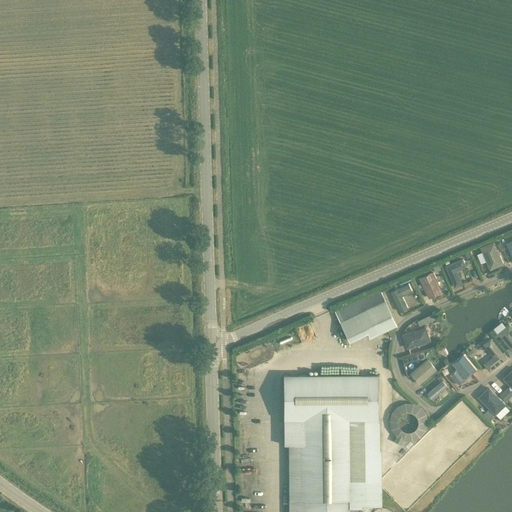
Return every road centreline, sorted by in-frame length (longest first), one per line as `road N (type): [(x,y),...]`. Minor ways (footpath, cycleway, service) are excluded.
road 1 (tertiary): [(211,347),(200,0)]
road 2 (unclassified): [(211,347),(511,218)]
road 3 (tertiary): [(215,511),(211,347)]
